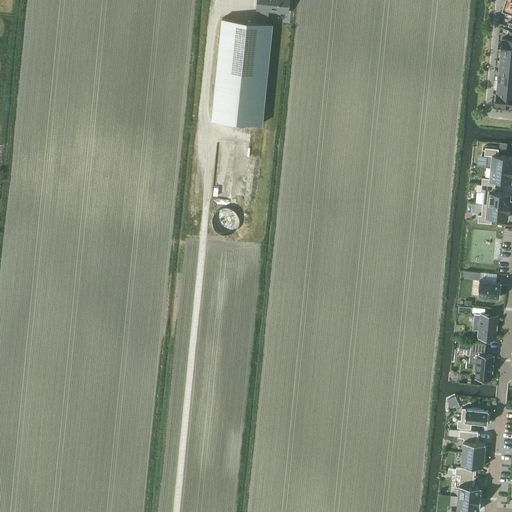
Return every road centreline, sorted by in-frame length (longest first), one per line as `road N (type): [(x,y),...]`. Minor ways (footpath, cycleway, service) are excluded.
road 1 (track): [(176,511),(215,11),(231,0)]
road 2 (residential): [(503,373),(490,510)]
